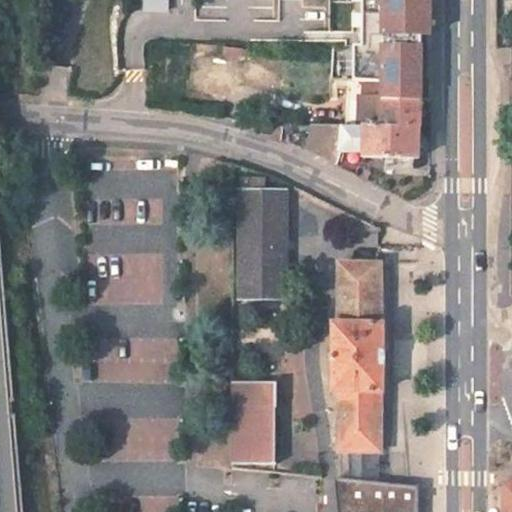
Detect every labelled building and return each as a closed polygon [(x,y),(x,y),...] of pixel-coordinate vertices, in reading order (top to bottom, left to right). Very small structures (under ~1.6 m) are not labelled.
[(168,12),(168,0),(142,0),(143,11),(168,12)] [(427,0),(359,0),(359,43),(350,43),(350,76),(375,77),(375,95),(418,95),(418,34),(428,34),(427,0)] [(375,95),(375,124),(418,125),(418,95),(375,95)] [(280,140),(282,125),(262,122),(260,135),(280,140)] [(418,156),(418,125),(375,124),(310,123),(305,150),(336,164),(339,150),(357,149),(357,155),(418,156)] [(237,294),(284,294),(284,192),(237,192),(237,294)] [(341,482),(379,485),(379,471),(379,454),(379,395),(382,395),(384,321),(379,321),(379,263),(335,264),(334,301),(334,323),(326,323),(326,394),(333,393),(333,446),(342,446),(341,470),(341,482)] [(276,382),(231,381),(231,463),(276,463),(276,382)] [(511,511),(511,479),(500,480),(500,511),(511,511)] [(333,481),(335,511),(414,511),(414,488),(379,485),(341,482),(333,481)]
